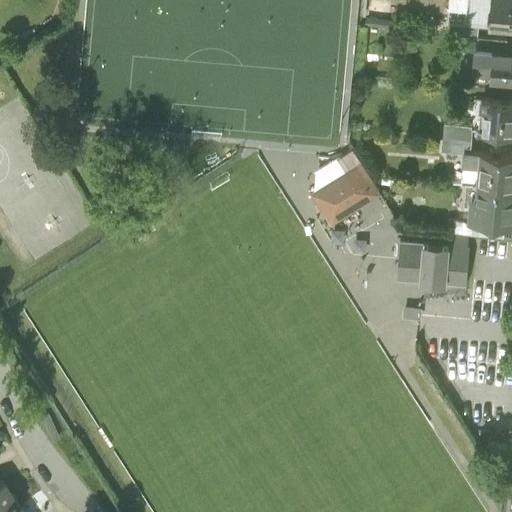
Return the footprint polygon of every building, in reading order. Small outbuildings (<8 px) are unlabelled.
[(448,0),(447,18),(450,18),(480,20),(479,23),(489,24),(491,0),(448,0)] [(511,0),(491,0),(489,24),(511,26),(511,0)] [(479,23),(480,20),(450,18),(449,33),(478,35),(479,23)] [(507,37),(478,35),(477,47),(506,49),(507,37)] [(511,49),(506,49),(477,47),(474,47),(473,64),(475,65),(474,75),(491,76),(490,78),(511,80),(511,49)] [(511,101),(487,99),(484,130),(511,132),(511,101)] [(465,150),(470,150),(472,125),(446,122),(443,151),(465,153),(465,150)] [(379,190),(353,148),(341,156),(339,154),(314,169),(314,192),(332,219),(379,190)] [(462,185),(480,186),(511,188),(511,153),(470,150),(465,150),(465,153),(462,185)] [(511,223),(511,188),(480,186),(479,196),(472,196),(470,220),(511,223)] [(451,241),(399,237),(395,276),(466,282),(470,243),(467,243),(468,231),(452,230),(451,241)] [(404,306),(404,314),(418,315),(419,307),(404,306)] [(41,415),(52,437),(58,434),(47,412),(41,415)] [(0,480),(0,511),(6,511),(15,506),(18,504),(18,503),(18,501),(13,494),(11,494),(2,480),(0,480)]
